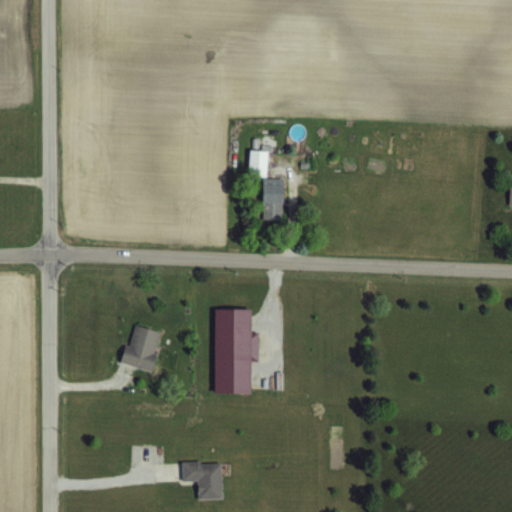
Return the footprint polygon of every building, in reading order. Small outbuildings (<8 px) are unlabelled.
[(264,148),(247,148),(247,175),(264,175),(264,148)] [(281,177),(261,177),(261,218),(281,218),(281,177)] [(212,390),(248,390),(248,358),(256,359),(256,331),(248,331),(248,307),(212,307),(212,390)] [(149,369),(160,330),(131,321),(120,360),(149,369)] [(180,479),(196,479),(196,496),(220,496),(220,459),(180,460),(180,479)]
